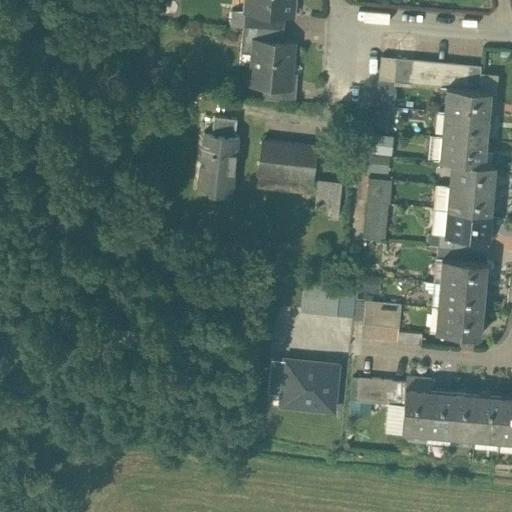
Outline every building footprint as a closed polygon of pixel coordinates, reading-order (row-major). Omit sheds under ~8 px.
[(246,0),(246,11),(285,14),(292,15),(293,0),(246,0)] [(246,11),(244,11),(243,25),(278,28),(283,28),(285,14),(246,11)] [(278,28),(243,25),(242,38),(254,39),(254,38),(277,40),(278,28)] [(277,40),(254,38),(254,39),(250,84),(263,85),(290,87),(290,85),(294,41),(277,40)] [(396,56),(381,55),(378,79),(394,80),(396,56)] [(412,58),(396,56),(394,80),(409,82),(412,58)] [(423,59),(412,58),(409,82),(421,83),(423,59)] [(435,60),(423,59),(421,83),(433,84),(435,60)] [(446,61),(435,60),(433,84),(440,85),(444,85),(446,61)] [(458,62),(446,61),(444,85),(456,86),(458,62)] [(469,63),(458,62),(456,86),(467,87),(469,63)] [(481,65),(469,63),(467,87),(479,88),(481,65)] [(290,87),(263,85),(262,97),(295,100),(296,86),(290,85),(290,87)] [(444,85),(440,85),(440,86),(446,86),(444,109),(438,109),(488,114),(489,113),(488,113),(489,103),(490,103),(491,90),(479,88),(456,86),(444,85)] [(388,127),(392,110),(377,107),(373,123),(388,127)] [(488,114),(438,109),(438,110),(444,110),(441,134),(446,134),(486,138),(487,126),(488,115),(488,114)] [(214,115),(212,133),(235,136),(237,118),(214,115)] [(212,133),(204,132),(197,192),(232,196),(239,136),(235,136),(212,133)] [(441,134),(436,133),(436,134),(430,133),(428,157),(444,159),(446,134),(441,134)] [(486,138),(446,134),(444,159),(451,160),(455,160),(484,163),(484,162),(484,161),(483,161),(484,150),(485,151),(486,138)] [(315,145),(263,139),(259,174),(312,180),(315,145)] [(390,171),(391,143),(371,143),(370,170),(390,171)] [(484,163),(455,160),(451,160),(449,183),(453,184),(494,188),(494,187),(492,187),(493,176),(495,177),(496,163),(484,162),(484,163)] [(391,178),(380,177),(379,183),(378,200),(389,201),(391,178)] [(342,182),(318,179),(315,203),(329,205),(339,206),(342,182)] [(379,183),(368,182),(366,200),(384,202),(389,202),(389,201),(378,200),(379,183)] [(449,183),(436,182),(434,207),(451,208),(453,184),(449,183)] [(494,188),(453,184),(451,208),(491,212),(492,200),(491,200),(492,189),(493,189),(494,188)] [(384,202),(366,200),(365,220),(364,220),(362,237),(381,238),(384,202)] [(339,206),(329,205),(328,216),(338,217),(339,206)] [(451,208),(434,207),(432,231),(439,232),(438,232),(448,233),(451,208)] [(491,212),(451,208),(448,233),(452,234),(489,237),(489,235),(488,235),(489,224),(490,224),(491,212)] [(448,233),(438,232),(437,244),(451,245),(452,234),(448,233)] [(489,237),(452,234),(451,245),(488,249),(489,237)] [(246,249),(245,237),(235,237),(236,249),(246,249)] [(451,245),(437,244),(436,256),(450,257),(451,245)] [(488,249),(451,245),(450,257),(487,260),(488,249)] [(450,257),(436,256),(442,257),(439,281),(434,280),(444,282),(484,286),(484,285),(485,274),(487,260),(450,257)] [(360,273),(359,290),(380,292),(381,275),(360,273)] [(434,280),(424,279),(423,285),(427,290),(433,294),(432,305),(442,305),(444,282),(434,280)] [(484,286),(444,282),(442,305),(482,309),(483,297),(484,286),(484,287),(484,286)] [(338,287),(304,283),(301,308),(335,312),(338,287)] [(377,299),(365,298),(363,323),(375,324),(377,299)] [(389,301),(377,299),(375,324),(387,325),(389,301)] [(401,302),(389,301),(387,325),(398,326),(401,302)] [(442,305),(432,305),(437,305),(435,329),(429,329),(429,330),(480,334),(480,332),(481,322),(482,309),(442,305)] [(422,331),(398,329),(397,341),(421,343),(422,331)] [(283,393),(286,359),(271,357),(267,391),(283,393)] [(337,364),(286,359),(283,393),(296,395),(295,404),(332,408),(337,364)] [(371,376),(359,375),(357,399),(368,400),(371,376)] [(382,377),(371,376),(368,400),(380,401),(382,377)] [(394,378),(382,377),(380,401),(392,402),(394,378)] [(405,379),(394,378),(392,402),(403,403),(405,385),(405,379)] [(430,387),(405,385),(403,403),(401,430),(402,430),(402,425),(426,428),(430,387)] [(454,389),(430,387),(426,428),(425,438),(426,438),(427,432),(450,434),(454,389)] [(478,391),(454,389),(450,434),(474,436),(478,391)] [(502,393),(478,391),(474,436),(497,438),(498,434),(502,393)] [(511,394),(502,393),(498,434),(511,435),(511,394)] [(426,428),(402,425),(402,430),(408,436),(425,438),(426,428)] [(511,435),(498,434),(497,438),(497,448),(511,449),(511,435)]
